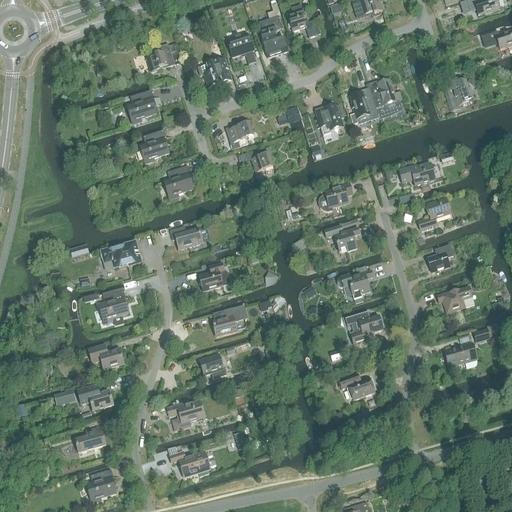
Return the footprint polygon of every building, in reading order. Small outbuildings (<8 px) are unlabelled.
[(370,2),(369,0),(368,0),(362,2),(360,3),(360,2),(353,4),(358,21),(383,13),(378,0),(374,0),(375,0),(370,2)] [(500,11),(497,1),(500,0),(485,0),(477,3),(476,0),(474,0),(460,5),(462,13),(475,9),(478,17),(484,15),(484,16),(500,11)] [(339,5),(331,8),(333,16),(342,13),(339,5)] [(305,20),(302,11),(301,6),(291,9),(292,14),(286,16),(292,33),(305,29),(309,40),(317,37),(316,36),(321,35),(318,25),(313,27),(312,23),(305,25),(303,21),(304,21),(305,20)] [(278,18),(259,24),(262,30),(260,31),(263,39),(261,40),(267,60),(288,53),(283,40),(277,42),(275,36),(276,36),(275,33),(282,31),(278,18)] [(498,33),(481,39),(484,47),(497,43),(499,51),(506,49),(506,50),(511,47),(511,32),(499,36),(498,33)] [(252,41),(251,41),(248,35),(228,41),(230,50),(229,50),(232,60),(245,55),(248,66),(256,64),(252,53),(256,52),(252,41)] [(174,45),(169,47),(168,45),(160,48),(162,54),(154,56),(155,58),(147,61),(151,74),(160,71),(160,69),(167,67),(167,69),(175,67),(171,54),(176,53),(174,45)] [(200,78),(203,77),(208,90),(217,87),(216,85),(223,83),(224,85),(231,82),(225,61),(216,63),(197,70),(200,78)] [(401,113),(398,103),(397,103),(403,101),(400,93),(395,95),(392,87),(392,88),(390,81),(369,88),(370,92),(377,112),(378,116),(380,122),(391,118),(401,113)] [(468,90),(465,81),(458,84),(457,81),(449,84),(451,88),(444,91),(451,113),(460,110),(459,108),(465,106),(464,102),(473,99),(470,89),(468,90)] [(132,126),(141,123),(141,121),(156,116),(151,101),(153,100),(151,92),(130,99),(133,106),(127,108),(132,126)] [(378,116),(377,112),(370,92),(350,99),(352,105),(351,105),(354,114),(347,117),(349,123),(356,120),(356,121),(370,117),(371,119),(378,116)] [(317,119),(313,121),(316,131),(320,129),(321,129),(321,131),(323,138),(331,136),(330,133),(344,129),(341,121),(343,120),(339,107),(337,108),(336,107),(323,111),(323,109),(315,112),(317,119)] [(285,117),(276,120),(279,127),(287,124),(285,117)] [(253,137),(249,123),(240,126),(240,128),(233,130),(233,128),(225,131),(232,152),(240,149),(238,144),(246,141),(245,139),(253,137)] [(145,166),(154,163),(153,161),(169,156),(164,141),(166,140),(164,132),(143,139),(145,146),(140,148),(145,166)] [(319,147),(312,150),(313,155),(314,157),(321,155),(319,147)] [(255,160),(253,153),(238,158),(241,165),(252,162),(256,175),(265,172),(265,170),(273,168),(269,154),(259,157),(260,159),(255,160)] [(451,155),(440,158),(442,165),(453,162),(451,155)] [(435,182),(431,166),(415,171),(414,168),(398,173),(402,185),(413,182),(415,188),(435,182)] [(169,201),(178,199),(178,196),(193,191),(188,176),(190,176),(188,168),(167,174),(169,182),(164,184),(169,201)] [(325,195),(325,196),(323,197),(319,200),(318,205),(320,210),(323,213),(328,214),(333,213),(332,210),(348,205),(346,198),(352,196),(349,186),(332,191),(333,193),(325,195)] [(400,205),(414,201),(413,195),(399,199),(400,205)] [(292,198),(285,199),(287,207),(294,205),(292,198)] [(420,232),(437,227),(435,221),(450,216),(446,201),(426,207),(430,220),(418,224),(420,232)] [(326,241),(334,238),(339,254),(341,254),(340,251),(346,249),(347,254),(357,251),(353,238),(360,236),(358,230),(343,234),(341,227),(324,232),(326,241)] [(186,234),(185,228),(170,233),(173,243),(176,242),(179,252),(203,245),(199,231),(186,234)] [(306,239),(294,245),(298,253),(310,247),(306,239)] [(414,247),(425,244),(424,239),(412,242),(414,247)] [(136,242),(100,252),(105,273),(127,267),(128,269),(142,265),(140,257),(136,258),(135,253),(139,253),(136,242)] [(431,275),(435,274),(435,276),(439,275),(438,272),(449,269),(446,260),(453,258),(450,247),(434,252),(436,258),(427,261),(431,275)] [(222,265),(209,268),(211,274),(199,277),(203,294),(229,287),(230,283),(228,274),(226,273),(224,274),(222,265)] [(373,279),(371,273),(350,279),(349,276),(341,278),(338,280),(337,282),(337,285),(339,287),(341,289),(344,289),(349,287),(353,299),(356,300),(359,299),(361,296),(370,294),(366,281),(373,279)] [(496,279),(490,281),(491,288),(498,286),(496,279)] [(312,288),(302,294),(307,301),(316,295),(312,288)] [(469,288),(450,293),(436,298),(439,305),(443,304),(447,315),(464,310),(462,303),(473,300),(469,288)] [(104,325),(113,322),(112,320),(128,316),(124,301),(126,300),(123,290),(102,296),(105,306),(99,307),(104,325)] [(226,320),(212,323),(216,339),(237,334),(234,324),(249,320),(245,307),(225,313),(226,320)] [(367,314),(345,321),(347,328),(350,327),(353,335),(350,336),(354,347),(366,344),(365,337),(383,332),(378,318),(369,320),(367,314)] [(487,331),(473,335),(476,345),(490,341),(489,337),(495,335),(493,329),(487,331)] [(449,369),(477,361),(472,345),(444,353),(449,369)] [(104,355),(102,347),(88,351),(92,365),(101,363),(103,372),(121,367),(120,361),(122,360),(119,351),(104,355)] [(233,349),(226,351),(227,357),(235,355),(233,349)] [(223,371),(219,357),(199,363),(204,377),(211,375),(213,381),(226,377),(224,371),(223,371)] [(361,384),(358,376),(338,383),(342,391),(348,389),(353,403),(374,395),(369,381),(361,384)] [(94,397),(91,389),(78,393),(81,407),(90,404),(93,414),(111,408),(109,402),(111,402),(109,392),(94,397)] [(242,391),(234,393),(236,401),(244,398),(242,391)] [(71,393),(54,398),(57,408),(74,403),(71,393)] [(182,406),(167,410),(169,418),(177,416),(179,422),(172,423),(175,433),(191,428),(190,423),(204,419),(199,404),(183,408),(182,406)] [(23,407),(15,409),(18,418),(26,415),(24,407),(23,407)] [(79,456),(103,449),(100,439),(103,438),(100,428),(86,432),(87,438),(75,441),(79,456)] [(330,461),(336,460),(334,452),(328,454),(330,461)] [(184,480),(199,475),(200,479),(209,476),(203,455),(185,461),(183,455),(170,459),(172,465),(179,462),(184,480)] [(92,505),(101,502),(100,500),(116,495),(111,480),(113,480),(111,472),(90,478),(92,485),(87,487),(92,505)] [(502,509),(511,506),(510,502),(511,501),(511,474),(506,476),(510,493),(508,493),(498,495),(502,509)] [(404,495),(397,497),(399,507),(407,505),(404,495)]
